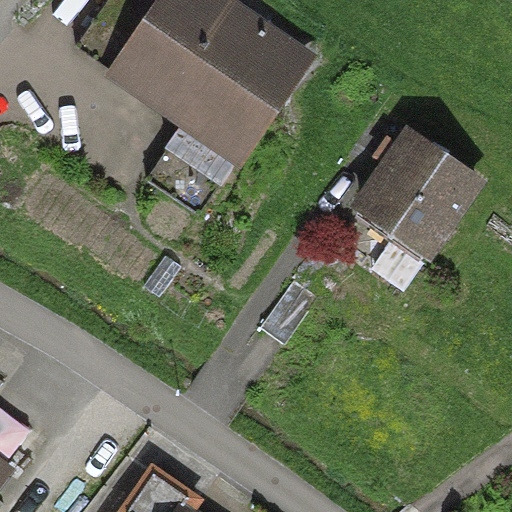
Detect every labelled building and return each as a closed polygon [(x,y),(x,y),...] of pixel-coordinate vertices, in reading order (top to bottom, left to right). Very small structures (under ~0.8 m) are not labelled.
[(109,69),(156,0),(106,0),(75,46),(109,69)] [(156,0),(109,69),(104,75),(180,128),(234,165),(240,169),(320,55),(240,0),(156,0)] [(406,125),(350,205),(431,262),(487,181),(406,125)] [(221,185),(234,165),(180,128),(166,148),(221,185)] [(318,297),(294,281),(261,328),(286,345),(318,297)] [(0,456),(0,489),(16,469),(0,456)] [(153,462),(118,511),(201,511),(197,509),(205,498),(153,462)]
